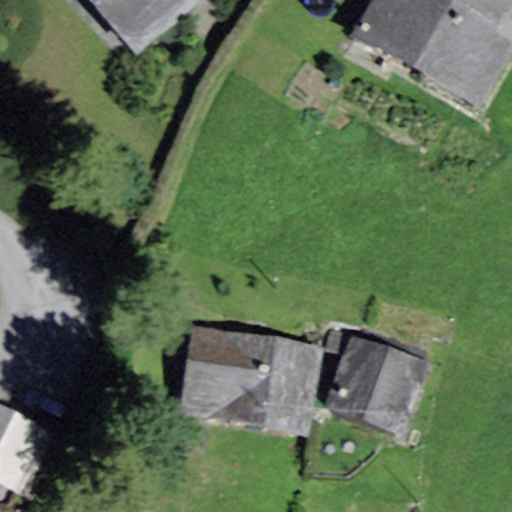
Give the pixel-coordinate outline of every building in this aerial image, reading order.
[(197,0),(80,0),(132,58),(197,0)] [(511,48),(511,0),(381,0),(359,43),(482,106),(511,48)] [(304,439),(317,357),(198,338),(185,420),(304,439)] [(424,370),(354,347),(332,417),(402,439),(424,370)] [(0,414),(0,486),(20,496),(48,438),(0,414)]
